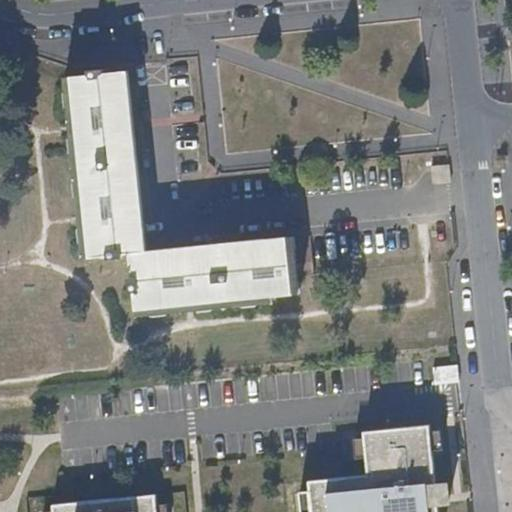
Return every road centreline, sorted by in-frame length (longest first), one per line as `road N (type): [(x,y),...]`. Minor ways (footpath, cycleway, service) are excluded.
road 1 (residential): [(511,415),(497,391),(471,124)]
road 2 (residential): [(0,1),(51,17),(233,0)]
road 3 (residential): [(471,124),(458,0)]
